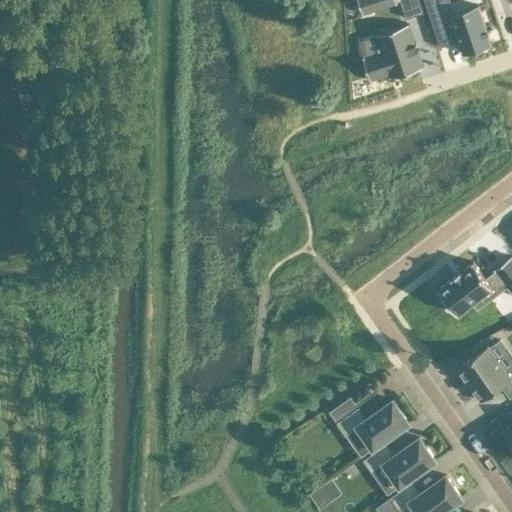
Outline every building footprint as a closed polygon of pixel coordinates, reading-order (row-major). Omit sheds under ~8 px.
[(358,0),(363,14),(364,13),(364,12),(366,12),(396,2),(396,3),(397,2),(401,0),(406,17),(422,12),(423,12),(424,12),(420,0),(358,0)] [(433,0),(447,43),(450,42),(449,40),(465,35),(470,50),(492,43),(490,38),(497,35),(486,1),(457,10),(454,0),(433,0)] [(340,38),(351,34),(347,22),(335,26),(340,38)] [(381,49),(363,55),(371,80),(389,74),(390,77),(424,66),(409,22),(376,34),(381,49)] [(478,256),(444,282),(452,301),(455,298),(463,308),(479,296),(487,307),(511,288),(511,289),(511,265),(497,279),(478,256)] [(458,367),(482,400),(503,384),(511,396),(511,395),(511,365),(506,369),(488,344),(458,367)] [(352,395),(330,410),(337,421),(346,433),(358,425),(373,445),(373,447),(409,421),(393,398),(388,402),(367,417),(359,405),(356,401),(352,395)] [(511,422),(503,430),(511,443),(511,422)] [(386,443),(364,458),(373,471),(385,462),(399,483),(387,492),(388,492),(384,495),(383,495),(383,496),(436,459),(420,436),(394,454),(386,443)] [(390,496),(376,506),(380,511),(393,511),(399,508),(409,501),(416,511),(440,511),(463,496),(446,473),(439,478),(420,492),(412,480),(390,496)] [(309,492),(320,507),(332,499),(321,484),(309,492)]
